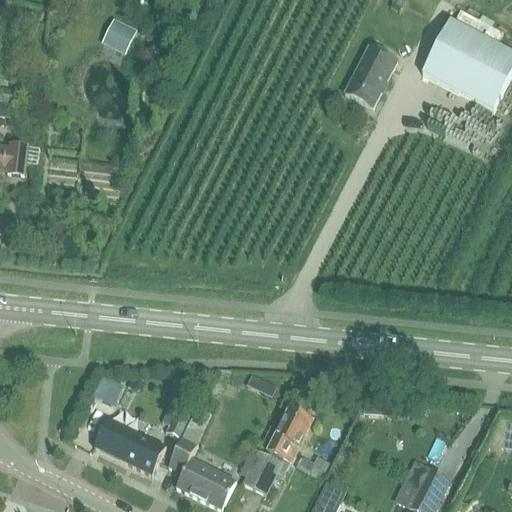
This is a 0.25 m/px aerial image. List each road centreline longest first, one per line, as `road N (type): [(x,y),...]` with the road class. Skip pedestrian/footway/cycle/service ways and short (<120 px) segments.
road 1 (primary): [(511,363),(0,306)]
road 2 (tertiary): [(119,511),(0,455)]
